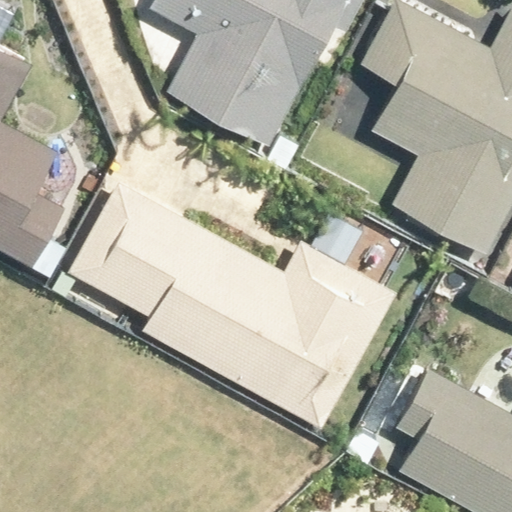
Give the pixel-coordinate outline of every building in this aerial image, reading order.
[(170,86),(269,139),(334,19),(350,27),(364,0),(160,0),(158,4),(201,27),(170,86)] [(425,147),(398,198),(485,246),(511,195),(511,14),(496,44),(414,0),(396,0),(366,57),(404,77),(379,122),(425,147)] [(0,243),(31,261),(63,205),(41,193),(62,155),(1,120),(36,58),(0,38),(0,243)] [(283,132),(270,156),(288,166),(302,141),(283,132)] [(156,312),(148,327),(322,422),(395,287),(305,239),(291,267),(122,175),(72,266),(90,275),(78,299),(105,313),(117,291),(156,312)] [(422,432),(404,466),(488,511),(511,511),(511,407),(437,366),(406,423),(422,432)] [(323,432),(345,443),(352,429),(331,418),(323,432)]
